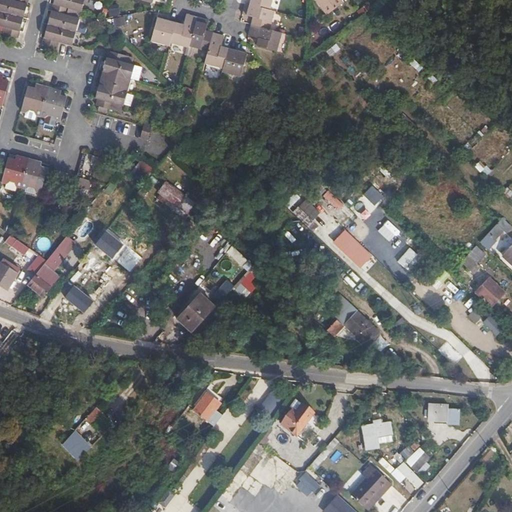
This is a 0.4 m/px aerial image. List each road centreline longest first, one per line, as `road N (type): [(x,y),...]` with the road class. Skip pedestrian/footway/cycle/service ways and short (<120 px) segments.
road 1 (residential): [(0,309),(100,345),(511,397)]
road 2 (unknown): [(354,225),(473,341),(511,344)]
road 3 (unclassified): [(511,404),(420,511)]
